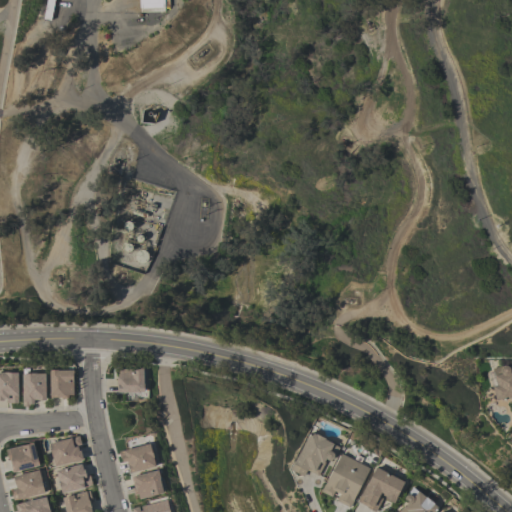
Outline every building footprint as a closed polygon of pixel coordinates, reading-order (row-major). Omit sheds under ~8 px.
[(54,0),(50,21),(43,20),(46,0),(54,0)] [(164,0),(165,12),(140,13),(139,0),(164,0)] [(511,397),(511,369),(509,370),(508,365),(490,369),(494,387),(491,387),(494,401),(511,397)] [(143,393),(143,369),(117,369),(118,393),(143,393)] [(49,397),(73,396),(72,370),(48,371),(49,397)] [(0,402),(17,402),(17,373),(0,372),(0,402)] [(21,374),(21,406),(33,406),(33,400),(45,400),(44,373),(21,374)] [(306,471),(318,476),(325,459),(332,462),(338,445),(306,432),(291,471),(304,477),(306,471)] [(48,443),(54,467),(83,460),(77,436),(48,443)] [(6,449),(11,472),(37,467),(33,444),(6,449)] [(128,472),(154,467),(150,445),(119,451),(122,463),(126,463),(128,472)] [(349,508),(369,468),(340,454),(320,492),(333,498),(332,500),(349,508)] [(84,464),(55,470),(60,494),(89,487),(84,464)] [(393,503),(404,481),(374,467),(357,503),(375,511),(381,498),(393,503)] [(44,493),(38,470),(12,477),(15,488),(10,490),(13,501),(44,493)] [(136,498),(161,495),(158,471),(133,475),(136,498)] [(433,511),(438,507),(412,487),(401,500),(406,503),(398,511),(433,511)] [(62,497),(64,511),(92,511),(88,492),(62,497)] [(17,503),(18,511),(49,511),(47,498),(17,503)] [(131,511),(168,511),(167,501),(131,507),(131,511)]
